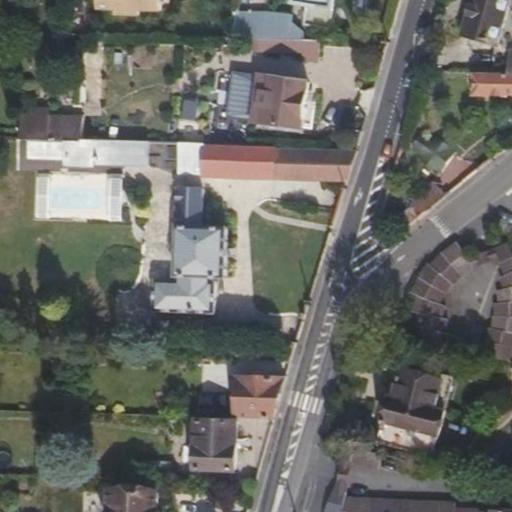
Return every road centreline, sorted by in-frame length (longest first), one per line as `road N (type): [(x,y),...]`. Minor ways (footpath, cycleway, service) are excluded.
road 1 (secondary): [(368,170),(317,323),(314,372)]
road 2 (secondary): [(419,0),(368,170)]
road 3 (secondary): [(373,278),(511,167)]
road 4 (secondary): [(274,511),(314,372)]
